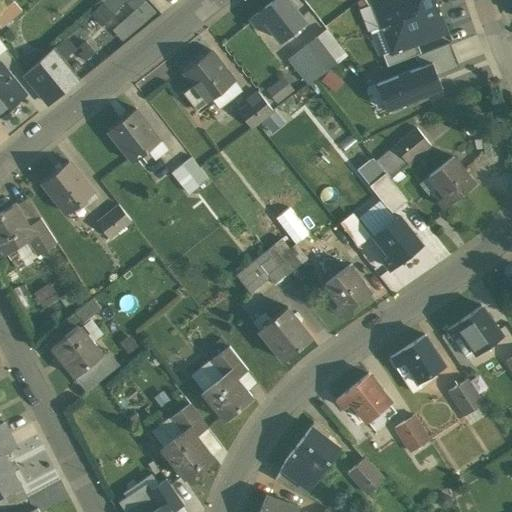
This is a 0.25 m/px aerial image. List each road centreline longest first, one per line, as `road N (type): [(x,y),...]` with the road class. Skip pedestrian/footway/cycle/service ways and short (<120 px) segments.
road 1 (residential): [(511,223),(472,264),(299,389),(235,479),(223,511)]
road 2 (residential): [(0,163),(209,0)]
road 3 (residential): [(101,511),(0,310)]
